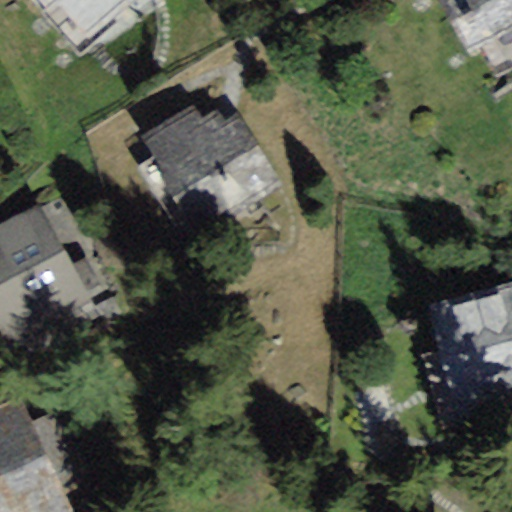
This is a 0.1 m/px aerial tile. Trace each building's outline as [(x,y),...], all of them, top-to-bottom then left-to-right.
[(22,0),(74,56),(142,0),(22,0)] [(511,0),(428,0),(464,74),(511,49),(511,0)] [(194,110),(135,141),(191,246),(275,195),(226,108),(199,122),(194,110)] [(35,212),(0,227),(0,362),(100,321),(87,296),(99,289),(86,261),(64,269),(35,212)] [(511,295),(418,314),(441,428),(511,413),(511,295)] [(14,397),(0,403),(0,511),(69,511),(66,505),(93,492),(55,416),(28,426),(14,397)]
